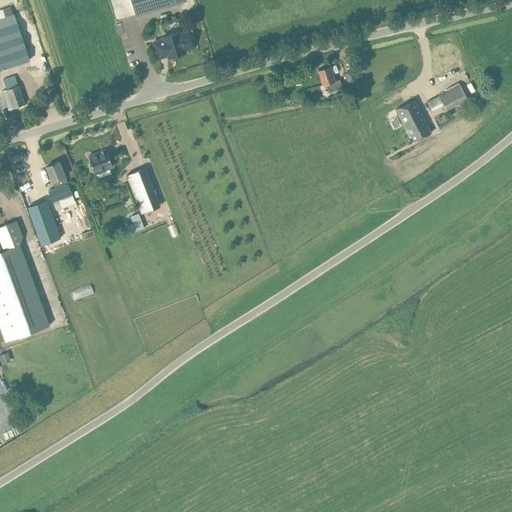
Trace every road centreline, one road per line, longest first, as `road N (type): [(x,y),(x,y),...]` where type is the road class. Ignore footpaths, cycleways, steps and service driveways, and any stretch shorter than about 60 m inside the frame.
road 1 (unclassified): [(0,487),(511,135)]
road 2 (tertiary): [(0,143),(315,48),(511,3)]
